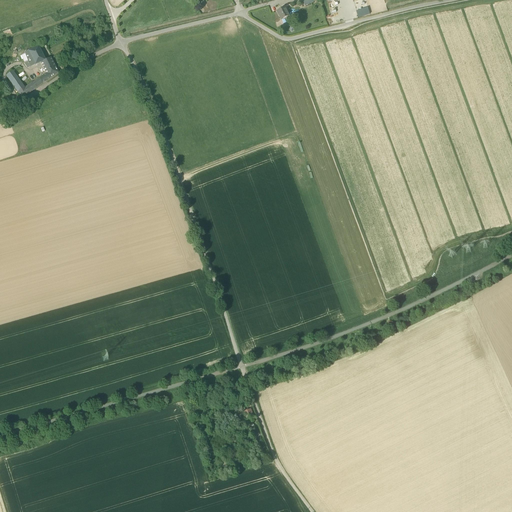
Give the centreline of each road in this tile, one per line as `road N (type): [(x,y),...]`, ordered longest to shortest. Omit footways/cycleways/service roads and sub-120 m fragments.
road 1 (unclassified): [(121,41),(171,151),(270,446),(311,511)]
road 2 (unclassified): [(121,41),(240,13),(285,40),(448,0)]
road 3 (unclassified): [(0,110),(121,41)]
